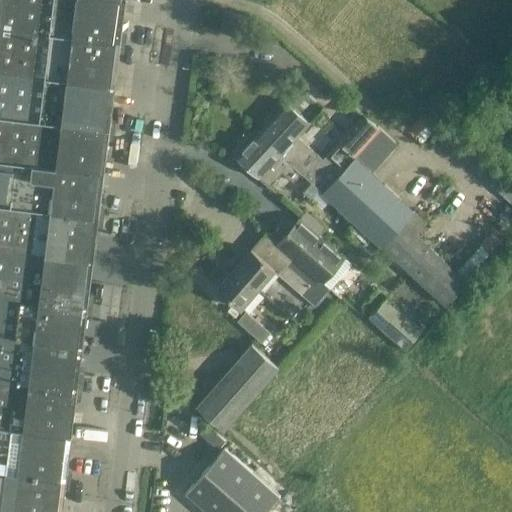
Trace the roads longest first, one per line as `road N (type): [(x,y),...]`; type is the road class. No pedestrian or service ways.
road 1 (residential): [(117,511),(184,0)]
road 2 (unknown): [(230,0),(265,14),(499,205)]
